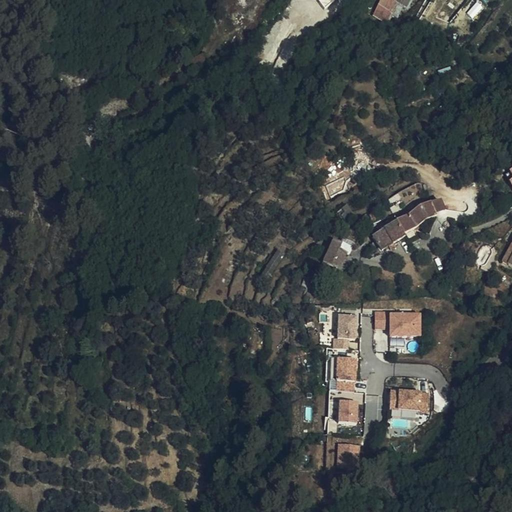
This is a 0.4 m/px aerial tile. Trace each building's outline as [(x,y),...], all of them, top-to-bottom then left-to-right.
[(382,0),(374,15),(388,22),(397,5),(387,0),(382,0)] [(409,4),(412,0),(387,0),(397,5),(406,10),(409,5),(409,4)] [(188,73),(208,63),(204,56),(185,67),(188,73)] [(441,203),(440,203),(430,206),(435,216),(444,212),(441,203)] [(435,216),(430,206),(419,210),(408,219),(396,224),(403,236),(414,231),(424,223),(429,221),(436,218),(435,216)] [(353,214),(347,207),(337,214),(343,222),(353,214)] [(396,224),(394,221),(380,230),(381,233),(373,239),(375,243),(381,251),(382,252),(405,239),(403,236),(396,224)] [(323,264),(325,265),(336,270),(347,255),(339,251),(342,246),(336,243),(332,243),(323,264)] [(381,251),(375,243),(369,247),(375,254),(381,251)] [(511,255),(511,246),(502,262),(507,265),(511,255)] [(151,256),(153,252),(148,250),(143,259),(151,263),(154,257),(151,256)] [(375,314),(375,331),(389,330),(389,338),(422,337),(421,313),(375,314)] [(349,342),(357,342),(357,316),(336,317),(336,351),(350,350),(349,342)] [(356,393),(357,359),(333,358),(331,392),(356,393)] [(389,391),(390,412),(430,412),(429,391),(389,391)] [(338,402),(338,425),(358,425),(358,402),(338,402)] [(66,455),(67,445),(54,442),(52,452),(66,455)] [(360,469),(360,445),(337,445),(337,469),(360,469)]
